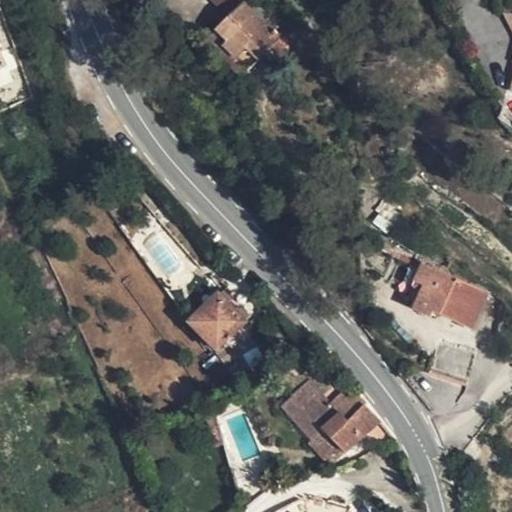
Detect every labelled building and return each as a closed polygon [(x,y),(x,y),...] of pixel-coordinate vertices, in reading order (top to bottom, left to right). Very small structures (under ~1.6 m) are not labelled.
[(202,11),(217,30),(239,11),(230,1),(202,11)] [(504,56),(511,58),(511,9),(491,4),(507,32),(499,54),(504,56)] [(239,11),(217,30),(194,51),(206,65),(211,62),(231,85),(260,59),(271,48),(255,29),(260,25),(252,14),(246,18),(239,11)] [(271,48),(260,59),(270,70),(282,60),(271,48)] [(511,58),(504,56),(494,83),(511,90),(511,58)] [(407,276),(424,250),(408,240),(392,267),(407,276)] [(482,285),(424,250),(407,276),(415,281),(406,297),(421,306),(426,298),(464,317),(482,285)] [(202,280),(170,301),(197,335),(227,314),(202,280)] [(467,337),(428,326),(418,359),(457,370),(467,337)] [(336,452),(340,448),(314,422),(337,405),(331,395),(325,401),(304,376),(275,402),(307,434),(314,428),(336,452)] [(314,422),(340,448),(351,438),(362,449),(384,430),(352,393),(337,405),(314,422)] [(320,466),(336,452),(314,428),(307,434),(300,442),(320,466)]
